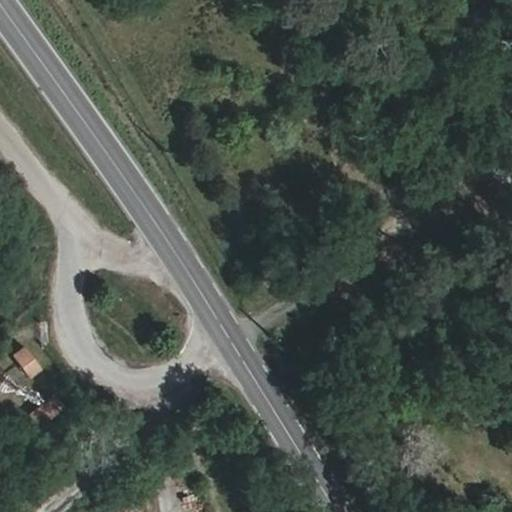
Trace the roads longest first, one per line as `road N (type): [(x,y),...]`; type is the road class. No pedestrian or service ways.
road 1 (unclassified): [(236,342),(153,388),(99,364),(78,305),(85,234),(0,121)]
road 2 (secondary): [(2,0),(236,342)]
road 3 (secondary): [(236,342),(344,511)]
road 4 (track): [(153,388),(137,431),(44,511)]
road 5 (track): [(85,234),(197,279)]
